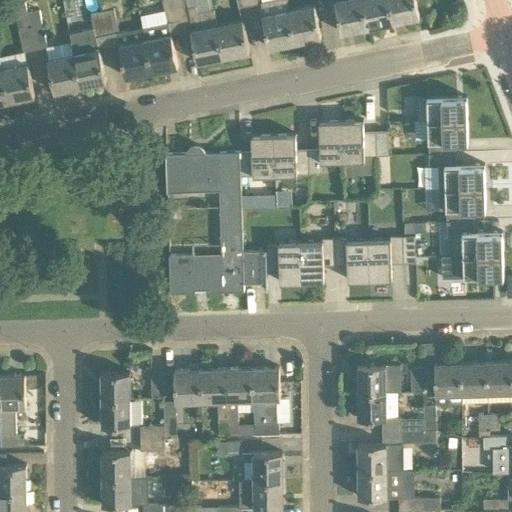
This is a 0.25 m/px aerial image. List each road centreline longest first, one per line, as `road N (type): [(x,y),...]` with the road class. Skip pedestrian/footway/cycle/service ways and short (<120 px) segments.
road 1 (residential): [(0,138),(508,35)]
road 2 (residential): [(59,331),(313,324)]
road 3 (residential): [(313,324),(511,318)]
road 4 (residential): [(317,511),(313,324)]
road 5 (residential): [(63,511),(59,331)]
